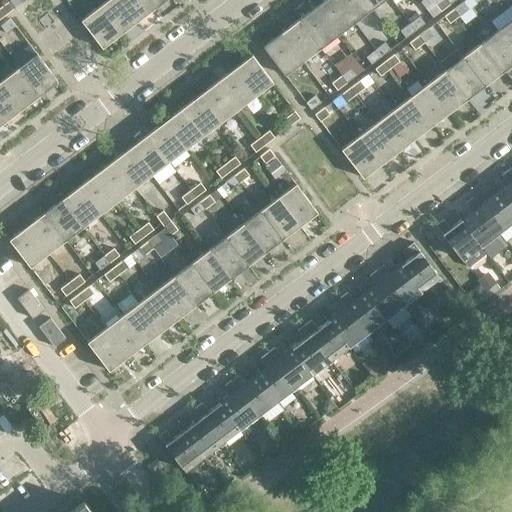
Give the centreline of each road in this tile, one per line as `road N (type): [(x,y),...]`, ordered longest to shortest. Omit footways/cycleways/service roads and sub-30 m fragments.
road 1 (residential): [(114,438),(511,134)]
road 2 (residential): [(0,187),(254,0)]
road 3 (residential): [(114,438),(0,297)]
